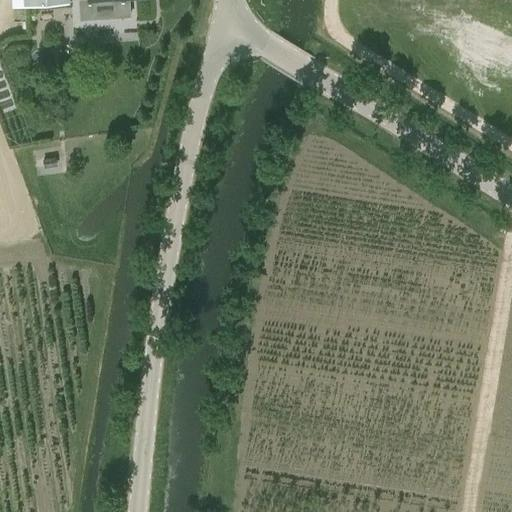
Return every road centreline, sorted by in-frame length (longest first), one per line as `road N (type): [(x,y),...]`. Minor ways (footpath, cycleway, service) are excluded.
road 1 (unclassified): [(136,511),(164,290),(223,27)]
road 2 (unclassified): [(511,197),(323,78),(223,27)]
